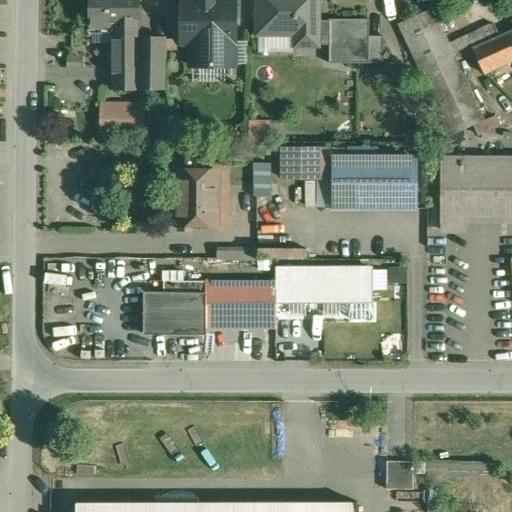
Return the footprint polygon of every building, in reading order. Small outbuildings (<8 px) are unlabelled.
[(139,0),(91,0),(91,26),(114,26),(138,26),(139,26),(139,0)] [(234,0),(182,0),(183,43),(191,43),(191,65),(212,65),(212,66),(214,66),(215,65),(235,65),(234,0)] [(317,0),(258,0),(259,33),(297,33),(297,45),(330,45),(330,63),(383,63),(383,36),(370,36),(370,19),(330,19),(330,21),(318,21),(317,0)] [(495,23),(449,44),(432,8),(400,24),(452,136),(485,120),(455,58),(473,49),(500,36),(495,23)] [(114,26),(114,88),(166,88),(167,39),(138,38),(138,26),(114,26)] [(511,30),(500,36),(473,49),(485,74),(511,61),(511,30)] [(145,105),(114,105),(113,134),(144,134),(145,105)] [(159,139),(177,139),(177,114),(159,114),(159,139)] [(250,120),(250,142),(272,142),(271,119),(250,120)] [(321,148),(283,148),(283,178),(321,178),(321,148)] [(394,149),(377,149),(377,158),(394,158),(394,149)] [(211,158),(185,158),(185,171),(178,171),(178,225),(217,225),(218,172),(211,172),(211,158)] [(377,158),(335,158),(334,209),(416,209),(417,159),(394,158),(377,158)] [(511,159),(443,159),(443,231),(465,231),(465,220),(511,220),(511,159)] [(254,162),(254,196),(273,196),(273,162),(254,162)] [(310,259),(310,247),(261,247),(261,258),(310,259)] [(183,266),(168,266),(168,278),(183,278),(183,266)] [(349,270),(277,270),(277,282),(277,294),(349,294),(349,270)] [(277,282),(164,281),(164,292),(144,292),(144,334),(206,335),(206,327),(277,328),(277,294),(276,287),(277,282)] [(324,422),(324,446),(375,446),(375,422),(324,422)] [(414,462),(387,462),(387,490),(413,490),(414,462)] [(357,511),(357,502),(77,503),(76,511),(357,511)]
